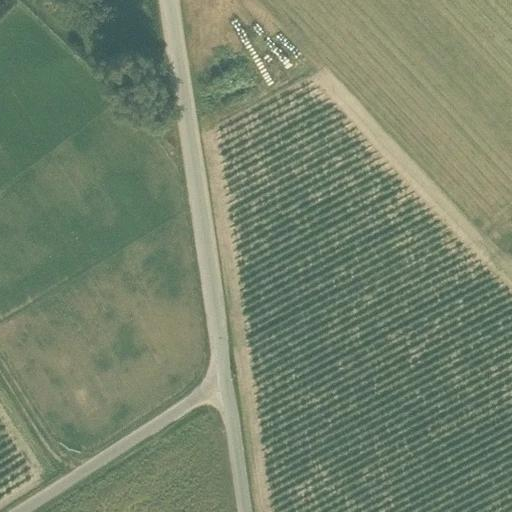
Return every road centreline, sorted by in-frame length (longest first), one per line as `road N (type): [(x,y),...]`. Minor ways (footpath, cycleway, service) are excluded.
road 1 (unclassified): [(243,511),(169,0)]
road 2 (track): [(223,375),(14,511)]
